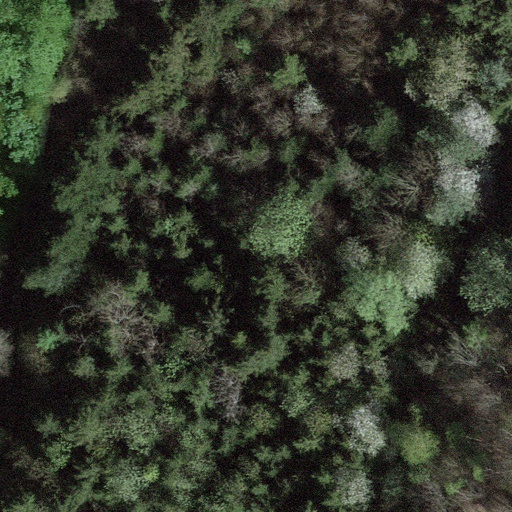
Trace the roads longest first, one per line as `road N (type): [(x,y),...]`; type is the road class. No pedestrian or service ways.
road 1 (track): [(511,141),(436,284),(394,421),(377,511)]
road 2 (track): [(9,511),(0,329)]
